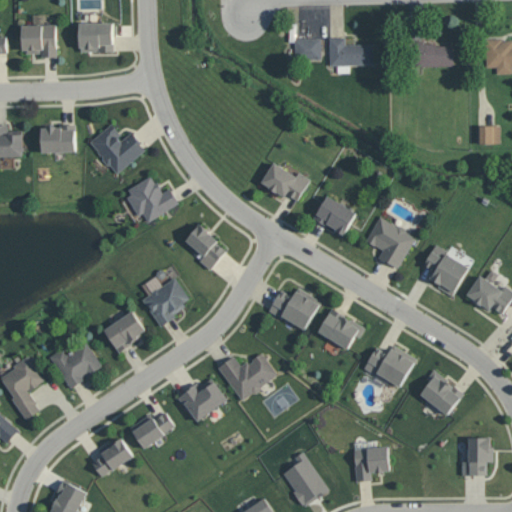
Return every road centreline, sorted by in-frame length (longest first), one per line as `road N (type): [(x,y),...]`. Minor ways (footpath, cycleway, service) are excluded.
road 1 (residential): [(274,236),(218,328),(50,443),(23,482),(19,511),(505,389),(451,339),(386,302)]
road 2 (residential): [(148,0),(154,75),(207,177),(274,236),(386,302)]
road 3 (residential): [(154,75),(0,89)]
road 4 (residential): [(511,511),(386,511)]
